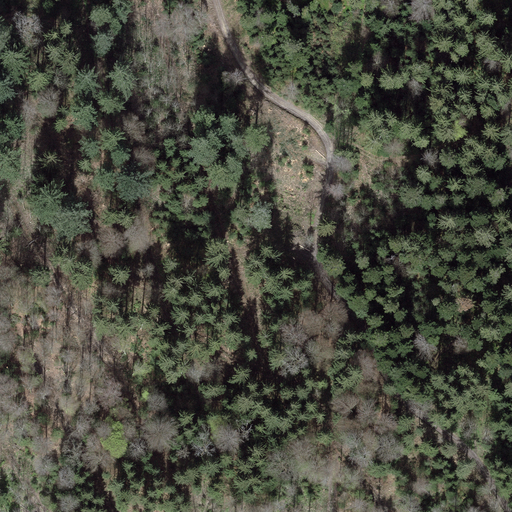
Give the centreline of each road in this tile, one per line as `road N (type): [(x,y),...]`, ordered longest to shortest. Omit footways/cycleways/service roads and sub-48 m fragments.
road 1 (track): [(217,0),(258,83),(325,130),(329,178),(313,264),(377,368),(490,478),(509,511)]
road 2 (track): [(84,0),(146,260),(196,382),(220,511)]
road 3 (track): [(366,0),(358,60),(344,80),(330,144),(392,162),(511,128)]
